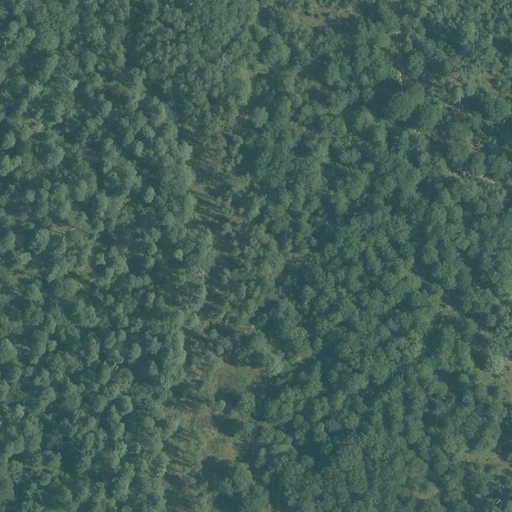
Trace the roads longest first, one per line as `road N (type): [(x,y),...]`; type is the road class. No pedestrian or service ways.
road 1 (track): [(176,511),(206,289),(208,195),(189,147),(128,57),(128,0)]
road 2 (track): [(401,0),(409,103),(434,151),(511,192)]
